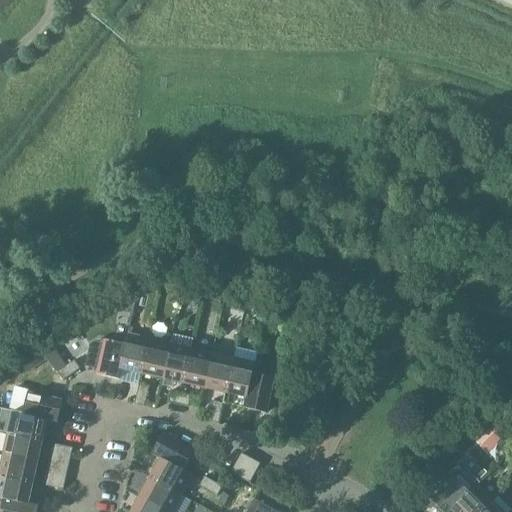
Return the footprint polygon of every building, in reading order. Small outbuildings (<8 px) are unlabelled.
[(149,340),(127,335),(125,345),(126,345),(120,370),(121,370),(141,375),(149,340)] [(119,380),(121,370),(120,370),(126,345),(125,345),(104,340),(102,349),(98,366),(96,375),(119,380)] [(141,375),(162,380),(170,345),(149,340),(141,375)] [(162,380),(183,384),(191,349),(170,345),(162,380)] [(102,349),(94,347),(90,346),(85,367),(93,369),(94,365),(98,366),(102,349)] [(183,384),(204,389),(212,354),(191,349),(183,384)] [(204,389),(226,394),(233,359),(212,354),(204,389)] [(226,394),(246,399),(252,374),(253,374),(255,364),(233,359),(226,394)] [(74,361),(66,367),(72,376),(80,370),(74,361)] [(66,367),(57,373),(63,381),(72,376),(66,367)] [(246,399),(244,409),(266,414),(274,379),(253,374),(252,374),(246,399)] [(137,395),(147,397),(149,387),(139,385),(137,395)] [(168,402),(179,405),(181,394),(171,392),(168,402)] [(27,393),(23,414),(22,415),(47,421),(57,424),(62,401),(27,393)] [(179,405),(189,407),(191,397),(181,394),(179,405)] [(134,405),(145,408),(147,397),(137,395),(134,405)] [(211,412),(221,414),(223,404),(213,402),(211,412)] [(12,412),(8,434),(42,442),(47,421),(22,415),(23,414),(12,412)] [(221,414),(211,412),(208,422),(219,424),(221,414)] [(259,430),(268,436),(273,426),(264,421),(259,430)] [(511,444),(491,423),(474,440),(484,450),(493,441),(507,455),(511,450),(511,444)] [(8,434),(3,455),(38,463),(42,442),(8,434)] [(151,455),(160,460),(183,472),(183,471),(194,453),(162,435),(151,455)] [(50,455),(60,457),(63,446),(53,444),(50,455)] [(60,457),(71,459),(73,449),(63,446),(60,457)] [(231,473),(240,478),(251,459),(241,454),(231,473)] [(3,455),(0,467),(0,476),(33,484),(38,463),(3,455)] [(250,484),(260,465),(251,459),(240,478),(250,484)] [(150,478),(181,496),(192,476),(183,471),(183,472),(160,460),(150,478)] [(0,499),(3,500),(28,506),(28,504),(33,484),(0,476),(0,499)] [(43,486),(53,489),(56,478),(45,476),(43,486)] [(199,487),(208,492),(214,482),(204,477),(199,487)] [(53,489),(63,491),(66,480),(56,478),(53,489)] [(150,478),(140,497),(165,511),(172,511),(181,496),(150,478)] [(437,511),(451,511),(452,511),(451,511),(469,494),(469,493),(454,478),(428,503),(437,511)] [(214,482),(208,492),(217,497),(223,487),(214,482)] [(452,511),(481,511),(492,501),(476,486),(469,493),(469,494),(451,511),(452,511)] [(165,511),(140,497),(131,511),(165,511)] [(28,506),(3,500),(0,511),(37,511),(38,507),(28,504),(28,506)] [(247,511),(276,511),(254,500),(247,511)] [(481,511),(502,511),(492,501),(481,511)] [(414,503),(408,511),(421,511),(423,508),(414,503)]
